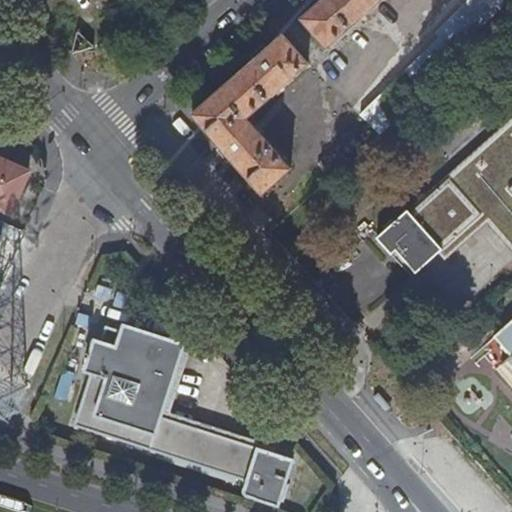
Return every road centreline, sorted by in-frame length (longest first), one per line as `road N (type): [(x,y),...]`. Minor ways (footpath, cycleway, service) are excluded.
road 1 (primary): [(88,140),(388,474)]
road 2 (residential): [(88,140),(241,0)]
road 3 (primary): [(132,511),(0,469)]
road 4 (primary): [(0,41),(88,140)]
